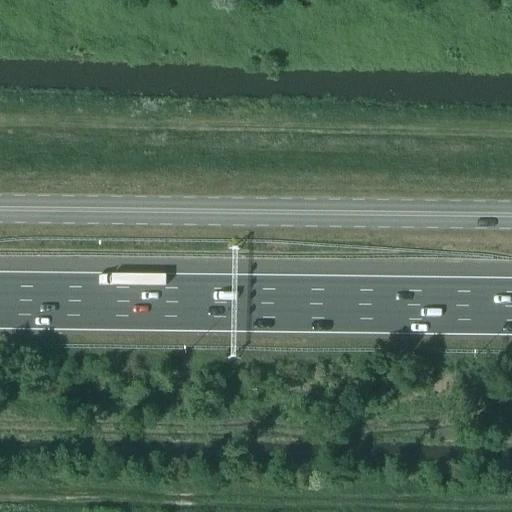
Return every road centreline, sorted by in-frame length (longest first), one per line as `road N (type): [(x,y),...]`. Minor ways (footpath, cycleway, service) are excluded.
road 1 (track): [(0,126),(511,138)]
road 2 (motorway): [(511,308),(0,301)]
road 3 (secondary): [(511,219),(0,213)]
